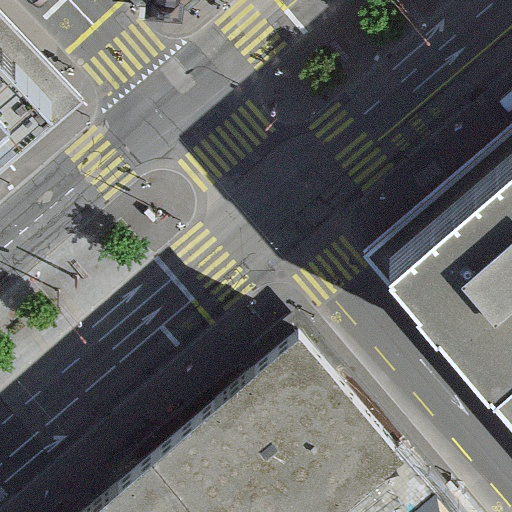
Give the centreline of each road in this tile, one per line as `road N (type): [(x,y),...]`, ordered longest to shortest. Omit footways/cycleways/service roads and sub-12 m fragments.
road 1 (unclassified): [(267,213),(511,488)]
road 2 (primary): [(0,442),(267,213)]
road 3 (primary): [(267,213),(511,2)]
road 4 (primary): [(167,107),(0,250)]
road 5 (primary): [(292,0),(167,107)]
road 6 (tertiary): [(167,107),(267,213)]
road 7 (tertiary): [(70,0),(167,107)]
